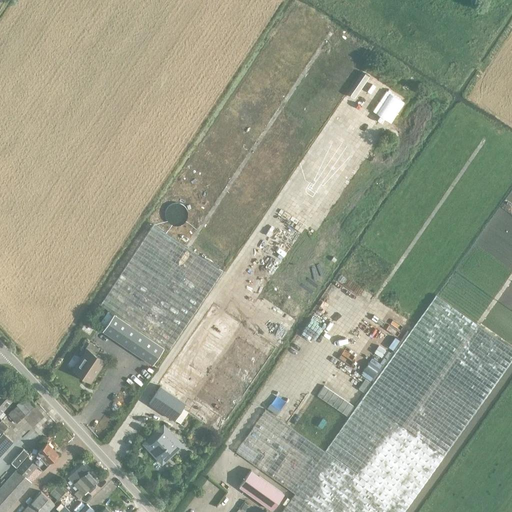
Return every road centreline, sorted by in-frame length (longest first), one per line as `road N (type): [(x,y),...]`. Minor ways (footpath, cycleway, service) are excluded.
road 1 (unknown): [(366,88),(104,460)]
road 2 (unknown): [(352,292),(233,434),(223,474),(227,511)]
road 3 (unclassified): [(152,511),(0,347)]
